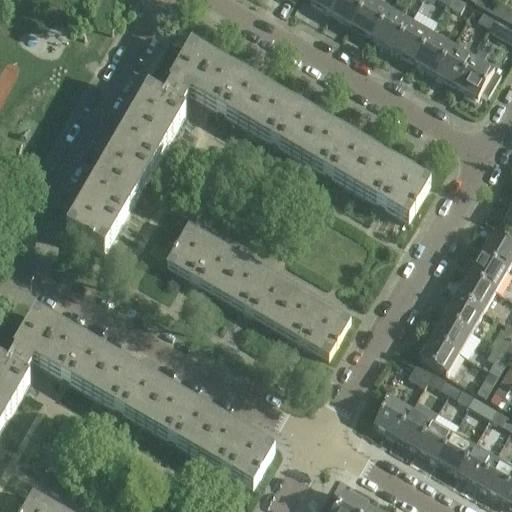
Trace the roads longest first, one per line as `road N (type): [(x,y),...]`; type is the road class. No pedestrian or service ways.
road 1 (residential): [(319,441),(8,264)]
road 2 (residential): [(319,441),(483,164)]
road 3 (residential): [(483,164),(208,0)]
road 4 (residential): [(8,264),(168,0)]
road 5 (residential): [(438,511),(319,441)]
